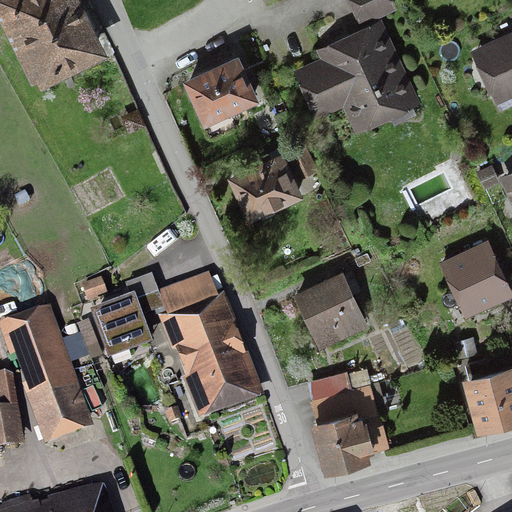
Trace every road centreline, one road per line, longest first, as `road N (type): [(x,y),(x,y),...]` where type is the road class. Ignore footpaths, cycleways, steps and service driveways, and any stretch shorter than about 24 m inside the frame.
road 1 (residential): [(313,507),(221,255),(108,0)]
road 2 (secondary): [(313,507),(511,453)]
